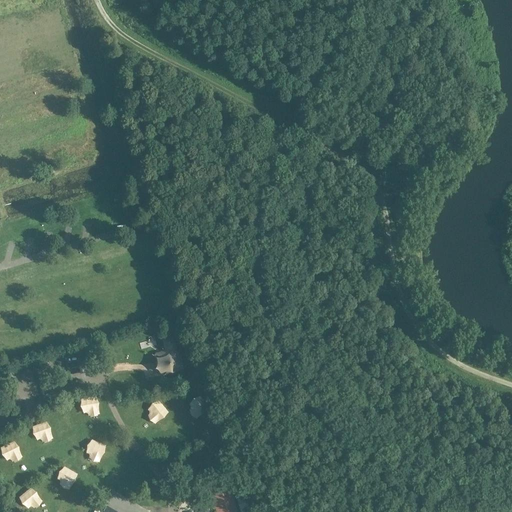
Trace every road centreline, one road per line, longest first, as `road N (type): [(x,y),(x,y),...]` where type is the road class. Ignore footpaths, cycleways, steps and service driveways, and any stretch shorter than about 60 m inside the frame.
road 1 (track): [(96,0),(121,34),(363,169),(376,182),(389,261),(410,319),(452,360),(511,386)]
road 2 (unknown): [(386,0),(313,138)]
road 3 (unknown): [(368,0),(305,133)]
